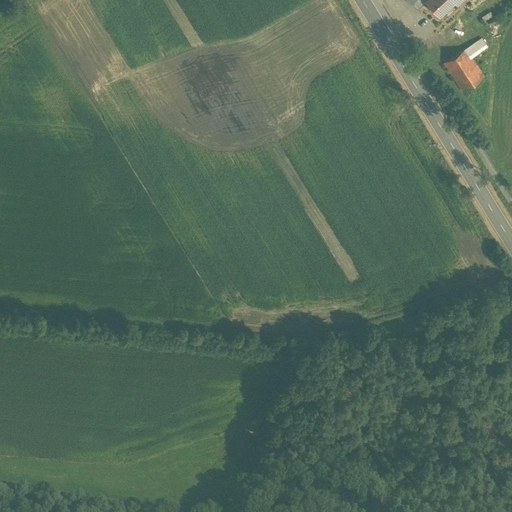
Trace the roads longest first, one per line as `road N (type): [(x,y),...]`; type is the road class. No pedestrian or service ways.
road 1 (primary): [(511,236),(366,0)]
road 2 (track): [(252,511),(298,387)]
